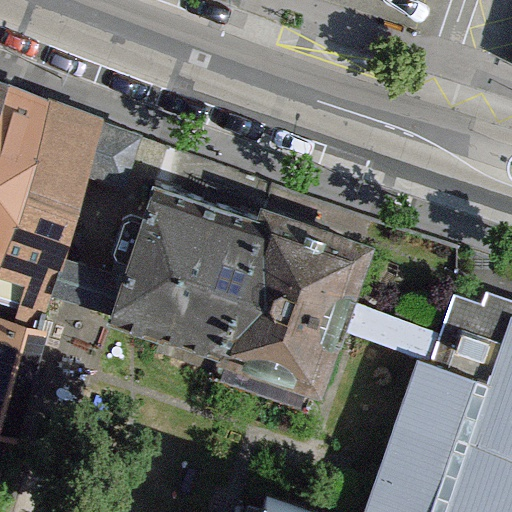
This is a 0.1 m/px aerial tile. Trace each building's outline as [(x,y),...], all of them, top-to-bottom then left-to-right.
[(0,113),(11,81),(0,76),(0,113)] [(101,118),(11,81),(0,113),(0,297),(18,304),(45,313),(53,288),(65,253),(86,172),(101,118)] [(140,133),(101,118),(86,172),(123,181),(140,133)] [(259,215),(154,179),(145,206),(128,200),(125,208),(114,240),(110,250),(117,252),(111,269),(65,253),(53,288),(108,307),(106,313),(115,317),(161,332),(157,345),(213,364),(210,372),(312,407),(340,327),(350,298),(370,239),(264,202),(259,215)] [(340,327),(422,355),(382,469),(380,477),(367,511),(511,511),(511,295),(488,288),(484,302),(453,291),(440,329),(350,298),(340,327)] [(13,320),(0,316),(0,431),(14,436),(45,313),(18,304),(13,320)] [(321,511),(263,492),(255,511),(321,511)]
